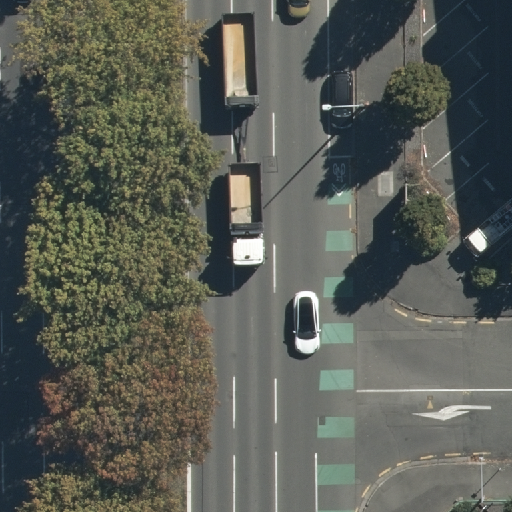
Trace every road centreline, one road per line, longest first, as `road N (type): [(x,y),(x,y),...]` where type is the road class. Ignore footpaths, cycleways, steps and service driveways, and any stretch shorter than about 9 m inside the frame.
road 1 (primary): [(29,511),(25,0)]
road 2 (primary): [(253,0),(256,396)]
road 3 (residential): [(256,396),(511,394)]
